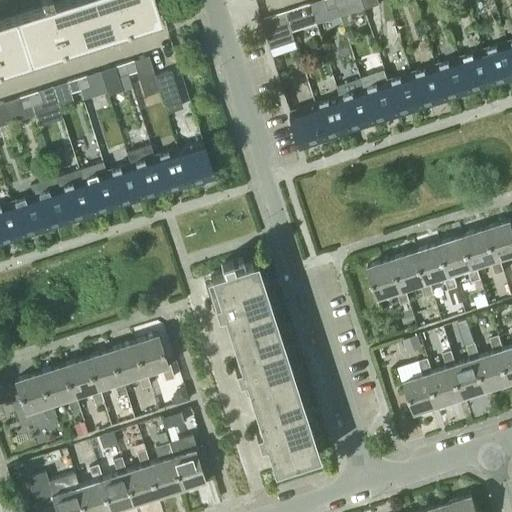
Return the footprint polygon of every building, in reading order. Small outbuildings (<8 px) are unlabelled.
[(15,14),(30,59),(95,38),(82,0),(58,0),(54,2),(53,0),(40,0),(42,5),(15,14)] [(82,0),(95,38),(160,17),(154,0),(82,0)] [(338,5),(336,0),(325,0),(328,8),(338,5)] [(317,26),(309,2),(286,10),(294,33),(317,26)] [(299,49),(294,33),(286,10),(262,18),(275,57),(299,49)] [(0,68),(30,59),(15,14),(0,18),(0,68)] [(511,54),(507,40),(483,47),(494,82),(495,82),(494,78),(511,72),(511,54)] [(482,86),(494,82),(483,47),(459,55),(470,90),(471,89),(470,86),(481,83),(482,86)] [(459,55),(435,63),(446,97),(447,97),(446,94),(469,86),(470,90),(459,55)] [(138,70),(134,58),(124,62),(128,73),(138,70)] [(132,86),(128,73),(124,62),(100,70),(107,90),(108,94),(132,86)] [(446,97),(435,63),(411,70),(422,105),(423,105),(422,101),(445,94),(446,98),(446,97)] [(182,106),(170,69),(155,74),(167,111),(182,106)] [(107,90),(100,70),(76,78),(80,88),(83,97),(107,90)] [(411,70),(387,78),(399,113),(398,109),(421,102),(422,105),(411,70)] [(71,91),(80,88),(76,78),(67,80),(71,91)] [(387,78),(363,86),(375,121),(375,120),(374,117),(385,114),(386,117),(399,113),(387,78)] [(71,91),(67,80),(51,85),(57,102),(58,106),(74,101),(71,91)] [(57,102),(51,85),(28,93),(33,110),(57,102)] [(375,121),(363,86),(340,94),(351,128),(350,125),(373,117),(374,121),(375,121)] [(35,113),(33,110),(28,93),(4,101),(11,121),(35,113)] [(340,94),(315,101),(327,136),(326,132),(349,125),(350,128),(351,128),(340,94)] [(0,124),(11,121),(4,101),(0,101),(0,124)] [(326,136),(327,136),(315,101),(291,109),(295,123),(302,144),(303,144),(302,140),(325,133),(326,136)] [(202,138),(177,146),(188,180),(189,180),(188,177),(211,170),(212,173),(213,173),(206,151),(202,138)] [(131,161),(129,161),(141,196),(140,192),(163,185),(164,188),(153,154),(149,143),(128,150),(131,161)] [(177,146),(153,154),(164,188),(165,188),(164,185),(175,181),(176,185),(188,180),(177,146)] [(78,167),(81,177),(93,211),(92,208),(115,201),(116,204),(117,204),(105,169),(102,159),(78,167)] [(141,196),(129,161),(105,169),(117,204),(116,200),(127,197),(128,200),(141,196)] [(54,175),(58,185),(69,219),(68,216),(91,208),(92,212),(93,211),(81,177),(78,167),(54,175)] [(30,183),(34,192),(45,227),(44,223),(67,216),(68,219),(69,219),(58,185),(54,175),(30,183)] [(34,192),(10,200),(21,235),(21,234),(20,231),(31,228),(32,231),(45,227),(34,192)] [(10,200),(0,203),(0,237),(19,231),(20,235),(21,235),(10,200)] [(487,225),(497,256),(500,256),(511,252),(511,221),(511,218),(487,225)] [(473,264),(477,264),(492,259),(496,272),(504,270),(500,256),(497,256),(487,225),(463,233),(473,264)] [(463,233),(439,241),(449,271),(453,271),(458,284),(472,279),(472,280),(481,277),(477,264),(473,264),(463,233)] [(449,271),(439,241),(416,248),(425,279),(430,278),(445,273),(449,287),(458,284),(453,271),(449,271)] [(402,286),(406,286),(421,281),(426,294),(434,292),(430,278),(425,279),(416,248),(392,256),(402,286)] [(392,256),(368,264),(378,295),(397,289),(402,302),(410,299),(406,286),(402,286),(392,256)] [(222,312),(231,339),(277,324),(256,259),(255,258),(234,265),(223,268),(210,273),(219,301),(213,302),(217,313),(222,312)] [(223,268),(234,265),(231,258),(221,261),(223,268)] [(398,332),(395,323),(381,327),(383,336),(398,332)] [(252,404),(298,388),(277,324),(231,339),(239,365),(234,367),(238,379),(243,377),(252,404)] [(143,372),(146,371),(161,366),(165,379),(174,376),(169,362),(167,362),(157,332),(133,339),(143,372)] [(500,347),(504,346),(499,332),(491,335),(495,349),(481,354),(477,355),(487,387),(510,379),(500,347)] [(403,338),(407,350),(422,345),(418,333),(403,338)] [(120,380),(122,379),(137,374),(141,387),(150,384),(146,371),(143,372),(133,339),(109,347),(120,380)] [(477,355),(481,354),(476,340),(466,343),(471,357),(457,362),(453,363),(464,394),(487,387),(477,355)] [(511,343),(504,346),(500,347),(510,379),(511,378),(511,343)] [(96,387),(98,386),(113,381),(117,394),(126,391),(122,379),(120,380),(109,347),(85,355),(96,387)] [(453,363),(457,362),(452,347),(443,350),(448,364),(432,370),(430,371),(440,402),(464,394),(453,363)] [(85,355),(62,362),(72,394),(74,394),(89,389),(93,402),(102,399),(98,386),(96,387),(85,355)] [(430,371),(432,370),(428,356),(419,359),(423,372),(405,378),(415,410),(440,402),(430,371)] [(48,402),(51,401),(66,396),(70,409),(78,407),(74,394),(72,394),(62,362),(38,370),(48,402)] [(14,378),(25,410),(41,404),(46,417),(55,414),(51,401),(48,402),(38,370),(14,378)] [(264,442),(273,468),(319,453),(298,388),(252,404),(260,429),(255,431),(259,443),(264,442)] [(113,428),(100,433),(104,446),(117,441),(113,428)] [(196,445),(192,432),(184,435),(188,447),(173,452),(170,453),(180,486),(204,478),(194,448),(197,447),(196,445)] [(170,453),(173,452),(169,440),(160,443),(164,455),(149,460),(146,461),(157,494),(180,486),(170,453)] [(194,448),(204,478),(213,476),(202,443),(196,445),(197,447),(194,448)] [(146,461),(149,460),(145,447),(136,450),(140,463),(124,468),(122,469),(133,501),(157,494),(146,461)] [(122,469),(124,468),(120,455),(111,458),(115,472),(101,476),(99,477),(109,509),(133,501),(122,469)] [(99,477),(101,476),(97,463),(88,466),(92,479),(77,484),(75,485),(83,511),(99,511),(109,509),(99,477)] [(83,511),(75,485),(77,484),(73,471),(64,474),(68,487),(51,493),(44,470),(27,475),(37,506),(54,500),(57,511),(83,511)] [(478,511),(472,493),(447,501),(450,511),(478,511)] [(450,511),(447,501),(423,508),(424,511),(450,511)]
